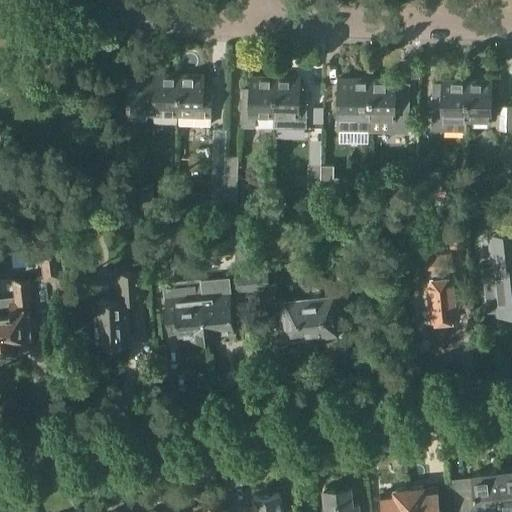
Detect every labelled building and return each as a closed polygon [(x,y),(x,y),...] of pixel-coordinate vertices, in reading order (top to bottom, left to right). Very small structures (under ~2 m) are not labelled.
[(21,81),(0,72),(0,86),(16,93),(21,81)] [(127,116),(130,119),(134,121),(149,121),(149,115),(180,115),(181,74),(156,73),(155,85),(129,85),(129,101),(127,101),(127,116)] [(204,74),(181,74),(180,115),(211,116),(212,85),(204,85),(204,74)] [(251,87),(243,87),(242,125),(256,125),(256,117),(276,117),(276,76),(252,75),(251,87)] [(276,117),(293,118),(293,126),(307,126),(308,88),(300,88),(300,76),(276,76),(276,117)] [(372,77),(340,77),(338,129),(372,130),(372,77)] [(396,78),(372,77),(372,130),(395,130),(395,120),(396,78)] [(435,81),(435,103),(434,127),(467,128),(467,121),(468,79),(444,79),(444,81),(435,81)] [(491,122),(492,80),(468,79),(467,121),(491,122)] [(309,140),(309,164),(309,193),(322,193),(323,164),(323,140),(309,140)] [(419,179),(419,154),(404,154),(404,178),(419,179)] [(431,154),(419,154),(419,179),(444,180),(444,170),(430,170),(431,154)] [(227,200),(227,155),(213,155),(212,199),(227,200)] [(227,155),(227,200),(238,200),(239,156),(227,155)] [(334,164),(323,164),(322,193),(347,193),(348,176),(334,176),(334,164)] [(435,195),(458,194),(457,181),(434,181),(435,195)] [(140,184),(142,210),(145,210),(158,209),(157,183),(140,184)] [(61,206),(45,208),(47,223),(63,221),(61,206)] [(158,210),(158,209),(145,210),(147,242),(172,240),(170,210),(158,210)] [(462,220),(448,221),(451,247),(465,246),(462,220)] [(34,238),(37,263),(42,262),(44,280),(63,278),(57,226),(37,228),(38,238),(34,238)] [(494,267),(484,268),(489,310),(499,309),(499,313),(511,311),(511,232),(497,234),(500,266),(494,267)] [(428,271),(428,278),(427,278),(431,318),(459,316),(454,276),(454,269),(453,252),(425,254),(426,272),(428,271)] [(344,258),(347,279),(363,277),(361,256),(344,258)] [(271,287),(269,267),(254,269),(256,288),(271,287)] [(115,271),(117,298),(95,300),(98,345),(130,343),(128,299),(144,298),(143,269),(115,271)] [(239,270),(240,289),(256,288),(254,269),(239,270)] [(0,355),(1,356),(3,357),(6,357),(8,356),(11,354),(13,350),(24,349),(24,347),(35,345),(30,299),(33,299),(31,277),(13,279),(15,296),(0,297),(0,355)] [(164,281),(168,325),(177,324),(179,336),(189,335),(189,339),(208,337),(204,291),(202,278),(164,281)] [(343,329),(338,290),(322,292),(321,281),(310,282),(315,332),(329,331),(332,334),(338,333),(339,329),(343,329)] [(282,296),(287,335),(290,335),(292,338),(298,337),(300,334),(315,332),(310,282),(298,284),(299,294),(282,296)] [(235,330),(231,288),(204,291),(208,337),(226,335),(226,331),(235,330)] [(511,511),(511,468),(499,470),(503,511),(511,511)] [(478,511),(502,509),(502,511),(503,511),(499,470),(473,473),(477,511),(478,511)] [(426,485),(411,486),(413,511),(440,511),(438,487),(427,488),(426,485)] [(393,488),(394,492),(382,493),(384,511),(413,511),(411,486),(393,488)] [(359,511),(358,504),(353,504),(351,487),(325,489),(327,511),(359,511)] [(246,511),(282,511),(280,493),(254,496),(256,508),(246,509),(246,511)] [(193,510),(193,511),(222,511),(221,502),(196,507),(196,510),(193,510)]
